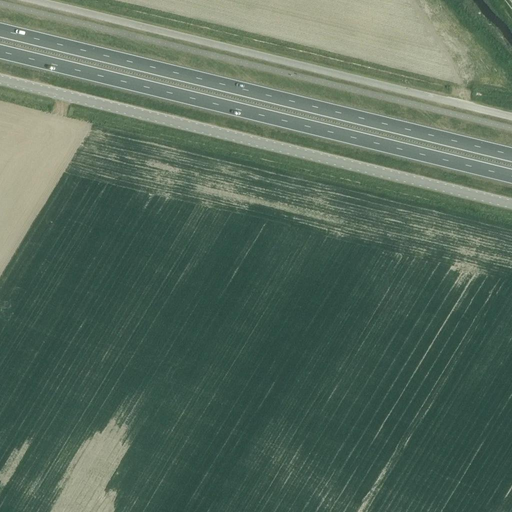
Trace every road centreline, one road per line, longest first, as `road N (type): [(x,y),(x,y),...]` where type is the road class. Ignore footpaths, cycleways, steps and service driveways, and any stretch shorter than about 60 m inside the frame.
road 1 (trunk): [(0,52),(511,181)]
road 2 (trunk): [(511,156),(0,30)]
road 3 (unclassified): [(0,86),(511,208)]
road 4 (unclassified): [(511,115),(53,0)]
